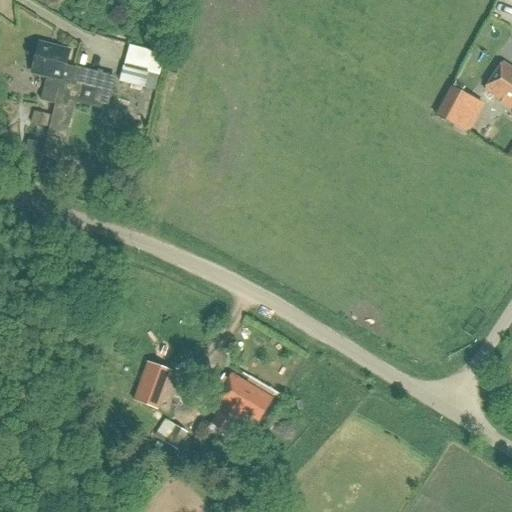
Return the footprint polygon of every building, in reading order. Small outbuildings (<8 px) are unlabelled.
[(161,15),(157,27),(171,31),(175,19),(161,15)] [(154,67),(154,46),(140,45),(140,67),(154,67)] [(73,84),(74,80),(72,79),(75,70),(66,68),(69,53),(40,46),(32,77),(46,80),(41,102),(55,106),(56,106),(56,104),(60,88),(61,84),(68,86),(69,83),(73,84)] [(511,73),(501,66),(483,92),(511,112),(511,73)] [(123,67),(119,83),(144,89),(148,73),(124,67),(123,67)] [(106,110),(114,79),(91,74),(81,72),(75,70),(72,79),(74,80),(73,84),(69,83),(68,86),(61,84),(60,88),(56,104),(56,106),(54,111),(53,115),(53,117),(51,124),(49,133),(48,137),(63,140),(64,140),(70,115),(73,102),(77,103),(78,103),(80,104),(96,107),(104,109),(106,110)] [(457,129),(472,101),(451,89),(436,118),(457,129)] [(34,113),(31,125),(47,129),(50,117),(34,113)] [(28,141),(22,165),(38,169),(44,145),(28,141)] [(88,178),(83,197),(96,200),(101,182),(88,178)] [(161,409),(174,370),(148,361),(135,400),(161,409)] [(258,427),(272,404),(274,401),(232,375),(214,404),(221,408),(210,425),(231,437),(243,417),(258,427)] [(178,452),(188,435),(177,428),(166,445),(178,452)] [(125,511),(126,510),(111,500),(103,511),(125,511)]
